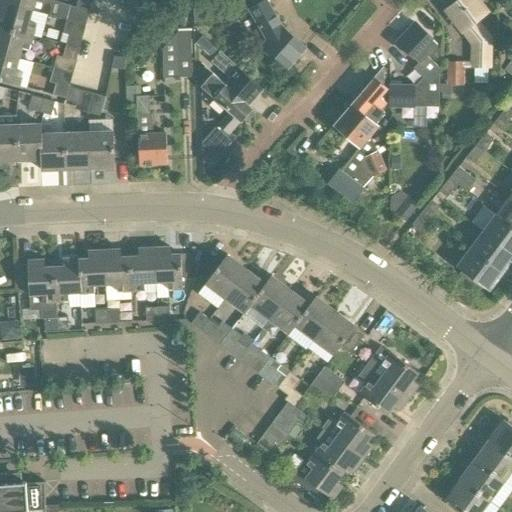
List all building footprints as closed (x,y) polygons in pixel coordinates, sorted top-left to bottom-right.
[(0,0),(0,1),(33,11),(36,0),(37,0),(44,2),(44,0),(0,0)] [(78,0),(76,7),(90,11),(93,0),(91,0),(78,0)] [(489,67),(490,39),(476,22),(487,14),(476,0),(461,0),(448,10),(465,31),(475,44),(475,67),(489,67)] [(42,14),(33,11),(0,1),(0,18),(3,19),(1,28),(34,37),(38,24),(39,25),(42,14)] [(307,48),(282,26),(268,3),(252,12),(269,41),(263,47),(289,70),(307,48)] [(66,20),(86,25),(89,14),(90,11),(76,7),(70,6),(66,20)] [(209,22),(208,7),(194,8),(195,23),(209,22)] [(439,77),(438,76),(443,71),(428,56),(439,45),(416,24),(398,43),(420,63),(415,69),(430,84),(428,86),(390,86),(390,107),(416,107),(416,106),(439,106),(439,77)] [(30,50),(34,37),(1,28),(0,30),(0,54),(20,60),(23,48),(30,50)] [(164,56),(165,79),(194,78),(192,32),(185,32),(185,41),(178,42),(164,56)] [(80,49),(83,39),(69,35),(66,46),(80,49)] [(213,60),(220,52),(211,43),(203,51),(213,60)] [(80,49),(66,46),(63,57),(77,60),(80,49)] [(226,85),(249,106),(264,90),(221,52),(212,63),(231,80),(226,85)] [(17,71),(20,60),(0,54),(0,80),(21,87),(24,73),(17,71)] [(124,68),(124,57),(120,57),(114,57),(112,68),(124,68)] [(450,85),(465,84),(465,63),(449,63),(450,85)] [(230,112),(218,125),(229,135),(241,122),(242,123),(250,113),(255,117),(258,113),(249,106),(226,85),(206,67),(201,80),(205,83),(202,87),(230,112)] [(376,78),(384,86),(385,68),(376,78)] [(376,78),(353,105),(376,125),(386,113),(381,109),(386,103),(386,96),(384,93),(388,89),(376,78)] [(66,99),(69,88),(56,84),(52,95),(66,99)] [(451,100),(451,86),(442,85),(442,100),(451,100)] [(77,104),(81,90),(69,87),(69,88),(66,99),(65,101),(66,101),(77,104)] [(29,109),(41,112),(45,99),(33,96),(29,109)] [(150,96),(137,97),(140,166),(168,165),(167,134),(153,134),(150,96)] [(45,99),(41,112),(53,116),(56,102),(45,99)] [(380,128),(376,125),(353,105),(335,126),(360,148),(342,172),(340,170),(329,185),(353,203),(364,188),(358,183),(370,168),(374,178),(387,172),(371,137),(380,128)] [(502,130),(511,118),(511,117),(504,112),(495,124),(502,130)] [(19,162),(42,161),(43,161),(42,134),(43,134),(43,124),(17,125),(19,162)] [(0,125),(0,162),(19,162),(17,125),(0,125)] [(114,132),(90,133),(92,169),(116,168),(114,132)] [(43,161),(42,161),(42,171),(67,170),(66,133),(43,134),(42,134),(43,161)] [(66,133),(67,170),(92,169),(90,133),(66,133)] [(477,146),(485,152),(495,140),(487,133),(477,146)] [(224,151),(208,135),(202,142),(204,163),(214,163),(224,151)] [(475,164),(485,152),(477,146),(467,158),(475,164)] [(401,156),(392,157),(392,170),(401,170),(401,156)] [(479,182),(468,173),(460,167),(450,179),(458,186),(469,194),(479,182)] [(448,198),(458,186),(450,179),(440,191),(448,198)] [(511,179),(502,192),(510,198),(511,199),(511,179)] [(511,199),(510,198),(497,215),(511,226),(511,199)] [(410,200),(395,217),(404,224),(418,207),(410,200)] [(423,213),(431,219),(440,207),(433,201),(423,213)] [(421,231),(431,219),(423,213),(413,225),(421,231)] [(511,226),(497,215),(484,233),(511,253),(511,226)] [(511,260),(511,253),(484,233),(471,250),(503,274),(511,260)] [(140,257),(131,257),(132,292),(146,291),(146,283),(157,283),(155,248),(139,249),(140,257)] [(155,248),(157,283),(168,282),(169,290),(183,289),(181,255),(172,255),(171,248),(155,248)] [(121,250),(105,251),(107,285),(118,285),(118,292),(132,292),(131,257),(121,258),(121,250)] [(490,291),(503,274),(471,250),(459,268),(490,291)] [(89,259),(80,260),(82,293),(82,294),(96,293),(95,286),(107,285),(105,251),(89,252),(89,259)] [(206,284),(226,299),(247,270),(228,255),(206,284)] [(55,268),(57,302),(70,302),(70,294),(82,293),(80,260),(80,259),(64,260),(64,267),(55,268)] [(58,333),(57,319),(57,302),(55,268),(46,268),(45,260),(26,261),(29,310),(43,309),(44,320),(45,320),(46,333),(58,333)] [(247,270),(226,299),(246,314),(252,306),(251,306),(267,285),(266,284),(247,270)] [(267,285),(251,306),(252,306),(270,320),(275,314),(292,291),(272,276),(266,284),(267,285)] [(292,291),(275,314),(270,320),(290,335),(296,327),(295,326),(311,305),(310,305),(292,291)] [(311,305),(295,326),(296,327),(315,341),(336,312),(317,297),(310,305),(311,305)] [(159,321),(158,307),(146,308),(147,322),(159,321)] [(170,307),(158,307),(159,321),(171,321),(170,307)] [(120,309),(108,310),(108,324),(120,323),(120,309)] [(108,324),(108,310),(96,310),(96,325),(108,324)] [(356,327),(336,312),(315,341),(334,356),(340,347),(356,327)] [(192,324),(202,331),(210,320),(201,313),(192,324)] [(69,318),(57,319),(58,333),(70,332),(69,318)] [(210,320),(202,331),(221,346),(233,330),(223,322),(220,327),(210,320)] [(2,323),(4,342),(21,340),(19,321),(2,323)] [(340,347),(351,355),(366,334),(356,327),(340,347)] [(233,330),(221,346),(240,360),(248,349),(239,342),(242,337),(233,330)] [(248,349),(240,360),(259,375),(271,359),(262,351),(258,356),(248,349)] [(389,369),(382,378),(410,399),(419,386),(413,381),(419,374),(391,353),(382,364),(389,369)] [(271,359),(259,375),(278,389),(287,378),(277,370),(281,366),(271,359)] [(318,377),(338,393),(346,382),(325,367),(318,377)] [(20,385),(36,384),(36,368),(19,368),(20,385)] [(290,373),(287,378),(278,389),(289,396),(285,401),(289,403),(294,407),(303,396),(294,390),(301,381),(290,373)] [(338,393),(318,377),(310,387),(330,403),(338,393)] [(400,411),(410,399),(382,378),(375,387),(369,383),(360,394),(388,415),(394,407),(400,411)] [(273,423),(289,435),(298,423),(303,427),(309,418),(294,407),(289,403),(273,423)] [(323,428),(336,439),(364,459),(374,446),(368,442),(374,434),(346,413),(338,424),(331,418),(323,428)] [(490,441),(511,456),(511,425),(505,421),(490,441)] [(265,434),(258,444),(269,452),(276,442),(265,434)] [(364,459),(336,439),(330,448),(324,443),(315,454),(343,475),(348,467),(355,471),(364,459)] [(476,460),(505,482),(511,472),(511,456),(490,441),(476,460)] [(343,475),(315,454),(308,464),(304,461),(291,479),(317,498),(322,492),(334,500),(344,487),(338,482),(343,475)] [(461,480),(490,502),(505,482),(476,460),(461,480)] [(482,511),(490,502),(461,480),(446,500),(462,511),(482,511)] [(0,511),(47,511),(48,506),(46,482),(27,483),(0,484),(0,511)]
